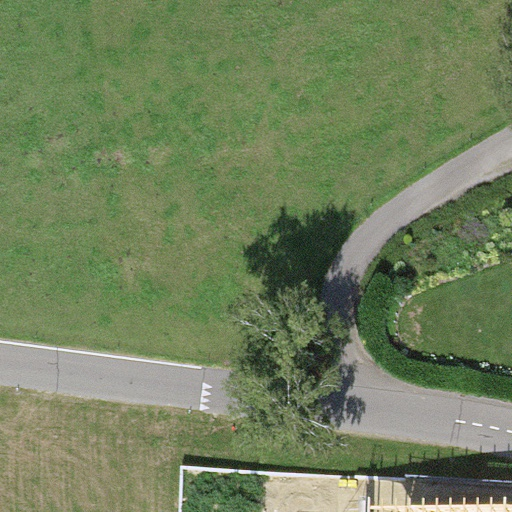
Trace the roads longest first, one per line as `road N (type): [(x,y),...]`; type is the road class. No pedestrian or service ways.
road 1 (tertiary): [(511,439),(349,401),(0,359)]
road 2 (track): [(349,401),(341,314),(365,235),(511,144)]
